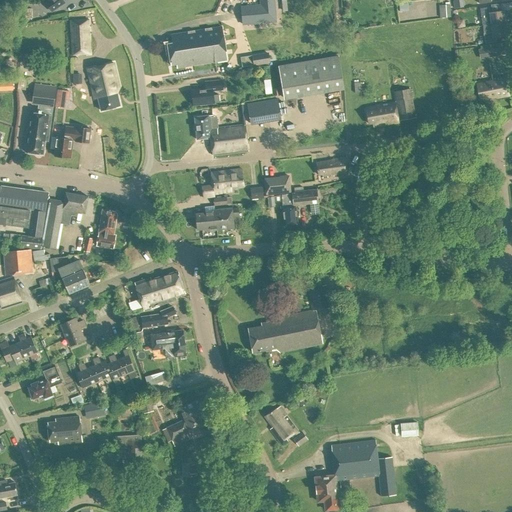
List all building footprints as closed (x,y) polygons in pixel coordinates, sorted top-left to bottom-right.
[(48,0),(50,2),(47,4),(52,12),(65,3),(62,0),(48,0)] [(259,0),(260,6),(242,8),(243,25),(260,23),(262,23),(277,22),(274,0),(259,0)] [(452,3),(441,3),(441,16),(452,15),(452,3)] [(483,26),(505,23),(503,11),(492,13),(491,7),(480,9),(483,26)] [(72,56),(90,55),(88,20),(71,21),(72,56)] [(505,23),(483,26),(485,44),(496,42),(496,36),(507,35),(505,23)] [(227,61),(222,27),(171,35),(173,44),(168,44),(171,66),(176,65),(177,68),(227,61)] [(480,60),(492,58),(502,56),(500,46),(478,50),(480,60)] [(254,65),(270,63),(269,53),(252,56),(254,65)] [(338,88),(344,87),(338,56),(279,67),(284,98),(331,90),(338,88)] [(119,88),(113,63),(87,70),(94,99),(98,98),(101,111),(120,107),(117,94),(119,88)] [(208,66),(191,67),(192,76),(209,74),(208,66)] [(74,72),(74,82),(83,82),(82,72),(74,72)] [(510,98),(506,77),(476,83),(479,99),(483,98),(484,103),(490,102),(489,99),(496,97),(496,100),(510,98)] [(0,91),(13,90),(13,81),(0,81),(0,91)] [(219,95),(213,95),(213,91),(223,90),(222,81),(205,82),(206,89),(192,90),(193,105),(214,103),(219,103),(219,95)] [(35,84),(32,103),(54,106),(57,87),(35,84)] [(332,95),(316,98),(320,122),(336,119),(334,106),(341,105),(338,88),(331,90),(332,95)] [(416,118),(410,88),(393,91),(395,102),(366,107),(368,124),(372,123),(373,127),(379,126),(379,124),(385,123),(385,125),(399,123),(399,121),(416,118)] [(57,90),(55,107),(65,108),(66,100),(69,101),(70,91),(57,90)] [(277,100),(247,105),(249,126),(280,121),(277,100)] [(52,115),(31,113),(29,128),(28,128),(26,145),(27,145),(26,152),(36,154),(37,155),(40,155),(41,154),(42,155),(44,140),(48,141),(52,115)] [(214,127),(212,115),(195,117),(197,140),(211,138),(213,155),(249,151),(246,125),(217,128),(217,127),(214,127)] [(91,129),(77,128),(76,131),(66,130),(65,138),(57,137),(54,157),(71,160),(72,151),(70,151),(72,140),(75,141),(89,143),(91,129)] [(349,174),(346,157),(333,159),(333,160),(316,162),(318,175),(322,174),(323,178),(328,178),(327,176),(333,175),(334,176),(349,174)] [(242,169),(222,171),(224,193),(231,192),(231,187),(244,186),(242,169)] [(224,193),(222,171),(211,173),(213,186),(202,187),(204,198),(215,197),(214,195),(224,193)] [(265,178),(265,183),(266,192),(266,196),(285,194),(291,193),(290,175),(280,176),(280,177),(265,178)] [(0,218),(1,219),(1,216),(14,218),(13,225),(27,227),(30,211),(33,211),(30,231),(42,233),(45,213),(46,213),(49,194),(1,187),(0,187),(0,218)] [(262,187),(250,188),(251,200),(263,199),(262,187)] [(274,197),(268,198),(269,207),(275,207),(274,202),(282,202),(285,225),(297,223),(296,205),(319,203),(317,192),(317,190),(304,191),(299,191),(294,192),(294,193),(282,195),(282,194),(274,197)] [(64,201),(52,199),(48,222),(46,221),(43,239),(42,248),(58,250),(62,225),(69,226),(71,216),(76,217),(77,212),(85,214),(87,197),(65,193),(64,201)] [(231,199),(226,199),(226,197),(214,199),(214,206),(232,204),(231,199)] [(215,210),(214,206),(206,207),(206,213),(196,214),(198,230),(206,229),(206,231),(217,230),(215,210)] [(215,210),(217,230),(234,229),(233,217),(239,217),(238,208),(232,209),(232,208),(215,210)] [(114,212),(101,210),(96,245),(113,248),(115,236),(113,236),(116,215),(114,212)] [(8,249),(19,251),(21,236),(10,235),(8,249)] [(40,250),(41,250),(42,248),(43,239),(22,236),(21,247),(40,250)] [(86,237),(83,251),(90,253),(93,239),(86,237)] [(41,250),(40,250),(33,251),(35,261),(50,259),(49,254),(44,255),(43,249),(41,250)] [(6,276),(33,274),(31,250),(4,252),(6,276)] [(69,294),(90,285),(80,260),(60,268),(58,258),(51,259),(53,272),(60,271),(69,294)] [(185,294),(178,271),(151,280),(151,278),(135,283),(144,311),(177,300),(176,297),(185,294)] [(52,277),(39,282),(41,287),(54,283),(52,277)] [(2,309),(23,302),(15,278),(0,283),(0,307),(2,307),(2,309)] [(249,328),(252,341),(254,353),(276,348),(280,352),(324,343),(317,310),(331,307),(327,285),(309,288),(313,311),(270,319),(270,321),(262,323),(263,326),(249,328)] [(141,317),(142,328),(168,325),(167,318),(176,314),(173,306),(160,311),(161,314),(141,317)] [(127,320),(130,331),(139,328),(136,317),(127,320)] [(60,325),(63,332),(84,323),(83,320),(78,322),(76,318),(60,325)] [(63,332),(66,339),(82,333),(80,329),(86,326),(84,323),(63,332)] [(151,334),(152,347),(153,350),(165,348),(167,358),(187,355),(185,343),(183,330),(151,334)] [(133,343),(133,344),(134,344),(151,341),(151,339),(150,339),(149,332),(132,335),(133,343)] [(84,337),(82,333),(66,339),(70,347),(91,338),(89,334),(84,337)] [(21,335),(30,356),(38,353),(31,337),(27,339),(24,334),(21,335)] [(20,342),(15,344),(22,360),(30,356),(21,335),(18,336),(20,342)] [(22,360),(15,344),(9,346),(7,341),(0,344),(0,345),(7,362),(14,359),(16,362),(22,360)] [(121,358),(128,374),(135,371),(126,350),(123,351),(125,356),(121,358)] [(121,377),(128,374),(121,358),(117,360),(115,355),(112,356),(121,377)] [(113,380),(121,377),(112,356),(109,357),(111,363),(107,364),(107,365),(112,376),(113,380)] [(99,357),(96,358),(105,379),(112,376),(107,365),(107,364),(105,361),(101,363),(99,357)] [(95,365),(91,367),(97,383),(105,379),(96,358),(93,360),(95,365)] [(84,363),(81,365),(90,386),(97,383),(91,367),(87,369),(84,363)] [(90,386),(81,365),(78,366),(81,371),(76,373),(83,389),(90,386)] [(62,383),(56,367),(43,371),(46,379),(38,382),(38,381),(31,384),(32,386),(28,387),(30,393),(29,393),(32,400),(43,395),(45,400),(54,397),(50,387),(62,383)] [(81,395),(71,399),(74,407),(84,403),(81,395)] [(183,420),(166,428),(162,430),(165,436),(188,425),(186,422),(192,419),(191,417),(199,413),(198,410),(207,406),(203,397),(179,408),(183,414),(180,415),(183,420)] [(150,399),(139,402),(142,414),(154,411),(150,399)] [(294,407),(290,400),(284,404),(289,410),(294,407)] [(98,410),(100,416),(105,415),(102,402),(84,406),(86,412),(98,410)] [(172,440),(187,433),(189,428),(203,422),(204,425),(212,421),(209,416),(211,415),(207,406),(198,410),(199,413),(191,417),(192,419),(186,422),(188,425),(165,436),(168,442),(172,440)] [(293,438),(299,433),(280,407),(266,417),(274,427),(270,430),(282,446),(288,442),(287,440),(292,437),(293,438)] [(58,444),(82,442),(79,417),(55,419),(56,422),(48,423),(50,442),(58,441),(58,444)] [(417,422),(400,424),(401,437),(418,436),(417,422)] [(302,432),(293,439),(299,447),(308,440),(302,432)] [(141,435),(116,436),(117,458),(123,457),(124,474),(137,473),(137,470),(135,449),(142,448),(141,435)] [(335,475),(315,477),(318,502),(324,501),(326,511),(347,508),(346,496),(337,498),(335,481),(339,481),(340,487),(349,486),(348,479),(377,476),(380,497),(396,495),(391,456),(378,458),(376,440),(331,445),(335,475)] [(7,481),(0,481),(0,498),(17,495),(15,482),(7,484),(7,481)]
